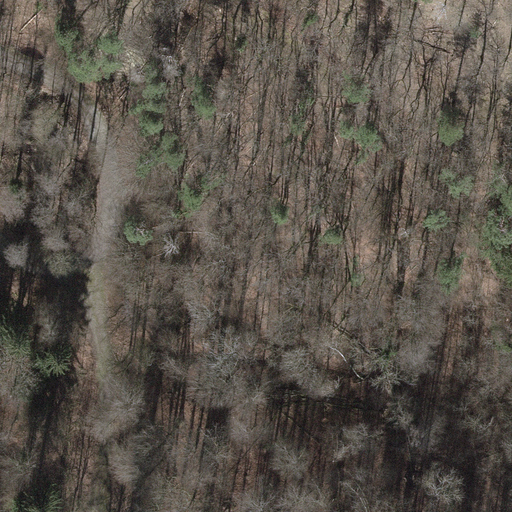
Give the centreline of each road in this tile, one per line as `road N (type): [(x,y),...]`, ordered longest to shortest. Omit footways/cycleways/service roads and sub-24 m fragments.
road 1 (track): [(0,248),(37,270),(79,266),(100,244),(113,203),(107,151),(81,101),(61,83),(0,56)]
road 2 (track): [(79,266),(103,339),(97,511)]
